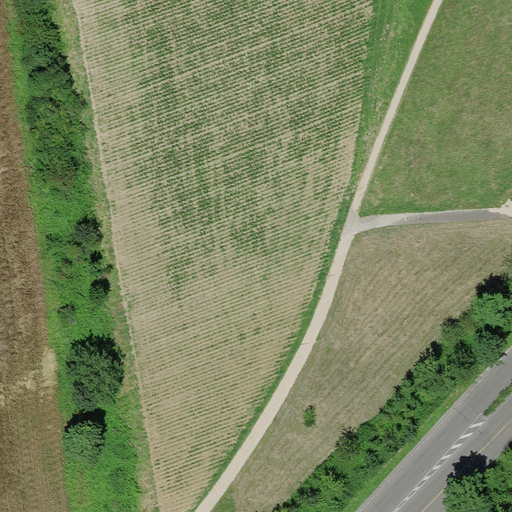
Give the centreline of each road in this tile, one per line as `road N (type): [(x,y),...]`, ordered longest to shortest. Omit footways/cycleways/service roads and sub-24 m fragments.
road 1 (track): [(196,511),(306,347),(350,224)]
road 2 (secondary): [(511,366),(400,503)]
road 3 (secondary): [(400,503),(511,406)]
